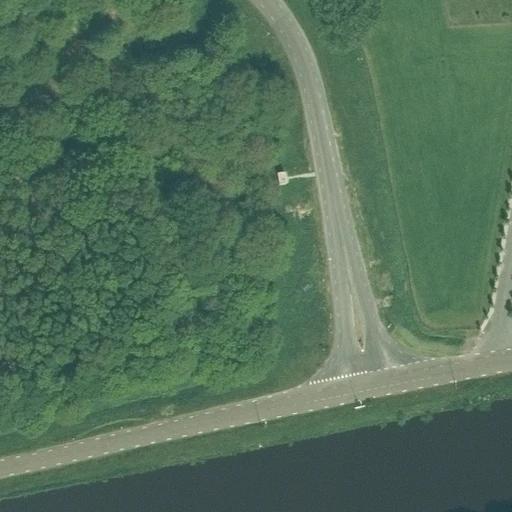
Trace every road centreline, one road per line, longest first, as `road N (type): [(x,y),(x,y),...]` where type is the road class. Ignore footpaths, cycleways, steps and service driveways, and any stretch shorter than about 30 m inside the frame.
road 1 (tertiary): [(349,393),(0,467)]
road 2 (tertiary): [(349,289),(311,85),(289,32),(264,0)]
road 3 (tertiary): [(511,361),(384,386)]
